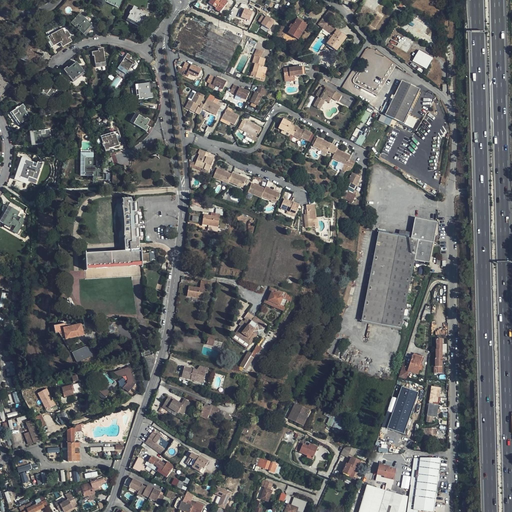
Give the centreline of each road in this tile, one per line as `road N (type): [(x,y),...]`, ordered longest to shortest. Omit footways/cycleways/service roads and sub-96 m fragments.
road 1 (motorway): [(476,0),(490,511)]
road 2 (motorway): [(510,511),(496,0)]
road 3 (residential): [(451,511),(453,189)]
road 4 (residential): [(113,501),(163,354),(184,202)]
road 5 (residential): [(453,189),(455,117),(443,96),(323,0)]
road 6 (residential): [(363,162),(360,149),(285,110),(275,112),(252,150),(210,144)]
road 7 (residential): [(167,30),(159,48),(184,202)]
road 8 (residential): [(52,63),(91,41),(144,48),(167,25)]
